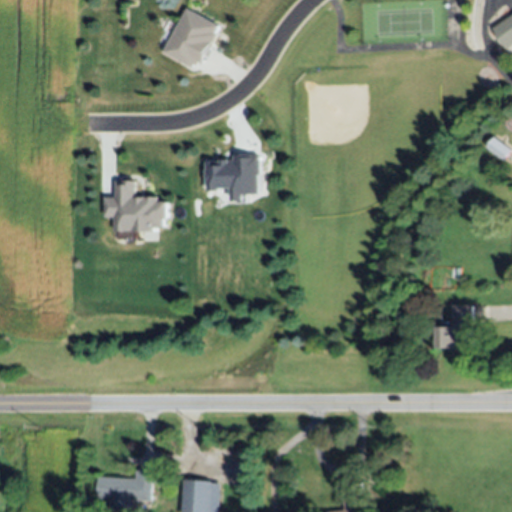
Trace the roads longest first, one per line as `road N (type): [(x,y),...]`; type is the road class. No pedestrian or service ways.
road 1 (tertiary): [(511,404),(0,407)]
road 2 (residential): [(85,124),(157,124),(227,100),(309,0)]
